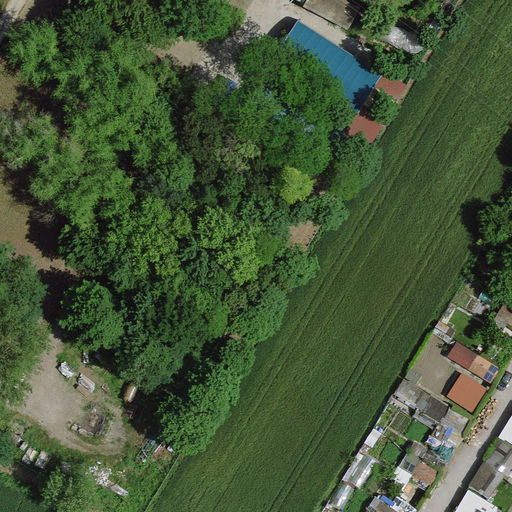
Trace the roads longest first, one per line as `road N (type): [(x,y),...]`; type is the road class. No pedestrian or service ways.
road 1 (track): [(56,332),(259,0)]
road 2 (track): [(511,390),(438,511)]
